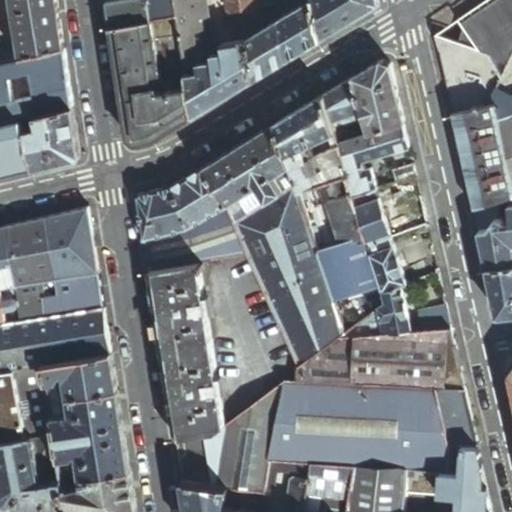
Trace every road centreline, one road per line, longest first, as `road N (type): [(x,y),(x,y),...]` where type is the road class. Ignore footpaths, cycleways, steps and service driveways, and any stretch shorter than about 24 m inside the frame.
road 1 (residential): [(111,176),(162,162),(413,13)]
road 2 (residential): [(485,346),(413,13)]
road 3 (residential): [(163,511),(111,176)]
road 4 (residential): [(111,176),(83,0)]
